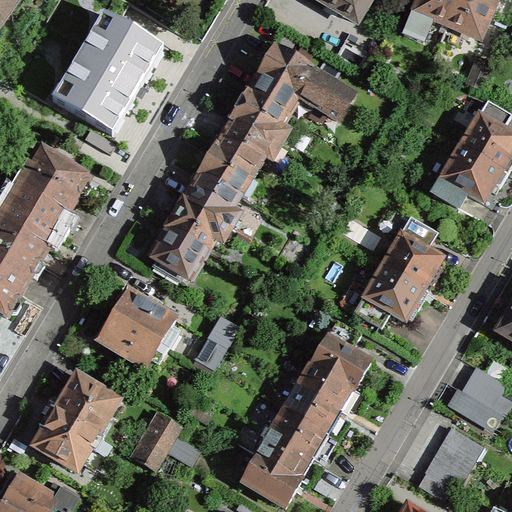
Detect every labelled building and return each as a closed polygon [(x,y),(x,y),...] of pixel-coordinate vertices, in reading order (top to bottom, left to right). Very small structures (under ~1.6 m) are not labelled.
[(0,0),(0,33),(24,0),(0,0)] [(376,0),(310,0),(359,29),(376,0)] [(501,0),(416,0),(411,15),(483,45),(501,0)] [(173,41),(120,10),(60,110),(112,142),(173,41)] [(359,95),(274,46),(170,225),(214,250),(216,246),(224,250),(245,215),(239,211),(268,162),(275,166),(295,131),(287,127),(301,104),(341,127),(359,95)] [(511,163),(511,133),(480,114),(440,181),(485,208),(511,163)] [(91,179),(37,148),(0,210),(0,318),(7,322),(91,179)] [(218,255),(162,224),(140,264),(196,295),(218,255)] [(446,261),(400,234),(360,301),(406,328),(446,261)] [(177,321),(126,292),(95,345),(146,374),(177,321)] [(511,303),(493,336),(511,347),(511,303)] [(286,511),(374,364),(328,337),(239,487),(282,511),(286,511)] [(124,402),(74,373),(28,452),(78,480),(124,402)] [(183,430),(156,413),(129,459),(157,475),(183,430)] [(487,450),(452,429),(418,488),(454,508),(487,450)] [(0,511),(52,511),(60,499),(18,474),(0,504),(0,511)] [(420,511),(406,503),(400,511),(420,511)]
